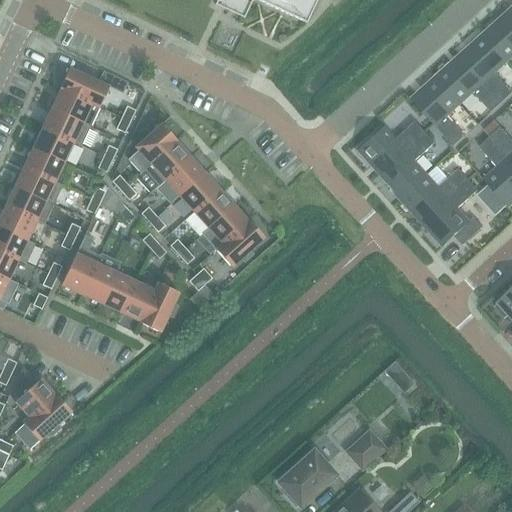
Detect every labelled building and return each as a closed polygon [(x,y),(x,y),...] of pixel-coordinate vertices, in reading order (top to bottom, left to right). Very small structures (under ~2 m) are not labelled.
[(127,0),(163,16),(170,0),(217,0),(215,5),(215,6),(242,18),(244,19),(253,0),(306,24),(317,0),(127,0)] [(486,34),(485,35),(509,62),(511,59),(511,18),(508,14),(498,24),(496,22),(485,32),(486,34)] [(471,47),(461,57),(503,103),(511,94),(511,92),(496,74),(509,62),(485,35),(483,37),(481,35),(470,46),(471,47)] [(439,77),(437,78),(461,105),(474,93),(492,113),(503,103),(461,57),(450,66),(449,65),(437,75),(439,77)] [(59,91),(60,91),(99,109),(109,88),(99,84),(69,70),(59,91)] [(104,73),(99,84),(109,88),(123,95),(129,84),(104,73)] [(424,90),(413,100),(454,147),(466,136),(448,117),(461,105),(437,78),(435,80),(434,78),(422,88),(424,90)] [(51,110),(91,127),(99,109),(60,91),(51,110)] [(135,112),(127,108),(121,119),(130,123),(135,112)] [(91,127),(51,110),(42,129),(73,144),(81,148),(91,127)] [(116,130),(124,134),(125,134),(130,123),(121,119),(116,130)] [(384,126),(357,151),(360,153),(358,155),(368,166),(370,164),(380,175),(426,133),(416,122),(396,140),(384,126)] [(177,142),(162,125),(135,149),(150,166),(176,143),(177,142)] [(511,140),(502,128),(491,138),(511,161),(511,140)] [(42,129),(33,149),(64,164),(73,144),(42,129)] [(426,133),(380,175),(389,186),(387,187),(398,199),(399,197),(401,199),(427,175),(416,162),(436,144),(426,133)] [(511,161),(491,138),(480,148),(498,168),(484,180),(489,185),(507,205),(508,207),(511,205),(511,206),(511,161)] [(176,143),(150,166),(144,171),(158,187),(165,182),(190,158),(176,143)] [(103,158),(112,162),(117,151),(108,147),(103,158)] [(33,149),(24,168),(55,183),(64,164),(33,149)] [(97,169),(106,174),(112,162),(103,158),(97,169)] [(179,198),(205,175),(190,158),(165,182),(179,198)] [(14,188),(46,203),(53,206),(62,187),(55,183),(24,168),(14,188)] [(403,200),(401,202),(411,213),(413,212),(422,222),(469,180),(459,170),(439,188),(427,175),(401,199),(403,200)] [(179,198),(194,214),(219,191),(205,175),(179,198)] [(112,183),(120,192),(128,186),(119,177),(112,183)] [(469,180),(422,222),(432,233),(430,235),(441,246),(442,244),(445,247),(455,237),(463,246),(484,228),(475,218),(470,222),(459,209),(479,191),(469,180)] [(489,185),(478,195),(496,215),(507,205),(489,185)] [(136,195),(128,186),(120,192),(129,202),(136,195)] [(87,198),(96,202),(101,191),(92,187),(87,198)] [(5,207),(36,222),(46,203),(14,188),(5,207)] [(208,230),(234,207),(219,191),(194,214),(208,230)] [(96,202),(87,198),(81,210),(90,214),(96,202)] [(110,207),(119,216),(126,210),(118,200),(110,207)] [(165,200),(158,208),(175,222),(182,213),(165,200)] [(0,218),(0,228),(27,242),(36,222),(5,207),(0,218)] [(216,251),(248,222),(234,207),(208,230),(202,235),(216,251)] [(141,215),(149,224),(156,218),(148,209),(141,215)] [(135,219),(126,210),(119,216),(127,225),(135,219)] [(165,227),(156,218),(149,224),(158,234),(165,227)] [(248,222),(216,251),(231,268),(241,259),(244,263),(253,255),(249,252),(264,239),(248,221),(248,222)] [(80,229),(71,225),(66,236),(75,240),(80,229)] [(35,245),(27,242),(0,228),(0,252),(18,261),(26,265),(35,245)] [(142,242),(150,251),(158,244),(149,235),(142,242)] [(75,240),(66,236),(61,248),(69,252),(75,240)] [(93,240),(85,237),(61,286),(82,296),(96,264),(100,257),(88,251),(93,240)] [(170,247),(178,257),(185,250),(177,241),(170,247)] [(158,244),(150,251),(159,260),(166,254),(158,244)] [(194,259),(185,250),(178,257),(187,266),(194,259)] [(0,275),(9,280),(18,261),(0,252),(0,275)] [(48,275),(56,279),(62,268),(53,264),(48,275)] [(101,305),(116,274),(96,264),(82,296),(101,305)] [(203,270),(196,276),(205,286),(212,280),(203,270)] [(101,305),(121,314),(135,283),(116,274),(101,305)] [(0,299),(9,280),(0,275),(0,299)] [(51,291),(56,279),(48,275),(42,287),(51,291)] [(197,293),(205,286),(196,276),(189,283),(197,293)] [(139,323),(154,292),(135,283),(121,314),(139,323)] [(154,292),(139,323),(139,324),(160,334),(168,316),(173,318),(178,308),(173,306),(179,294),(158,284),(154,292)] [(511,292),(499,304),(500,306),(498,308),(506,317),(509,315),(511,318),(511,292)] [(42,311),(47,299),(38,295),(33,307),(42,311)] [(7,360),(2,372),(11,376),(16,364),(7,360)] [(11,392),(19,400),(15,403),(29,419),(55,396),(40,380),(36,384),(23,368),(11,392)] [(0,375),(0,384),(5,387),(6,387),(11,376),(2,372),(0,375)] [(56,396),(55,396),(29,419),(23,425),(39,442),(48,433),(51,437),(60,430),(57,426),(71,413),(56,396)] [(362,470),(384,450),(369,433),(347,453),(362,470)] [(0,445),(0,451),(9,456),(13,447),(2,442),(0,445)] [(336,476),(313,452),(278,484),(289,495),(286,497),(295,507),(298,505),(300,508),(336,476)] [(377,511),(360,492),(337,511),(377,511)] [(409,511),(419,503),(410,493),(390,511),(409,511)]
